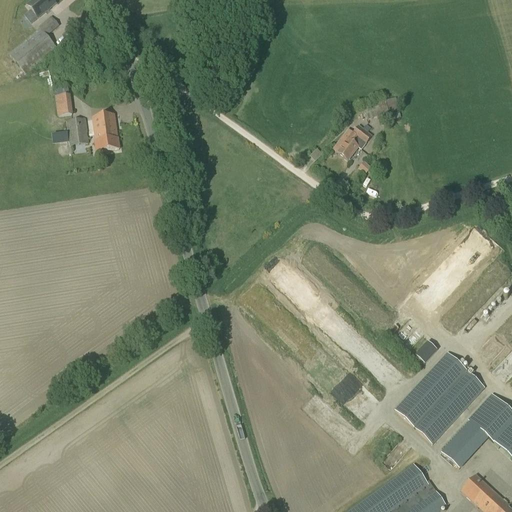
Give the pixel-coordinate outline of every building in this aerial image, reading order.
[(37,20),(55,5),(50,0),(34,0),(26,7),(37,20)] [(25,76),(56,50),(45,38),(58,27),(51,19),(38,29),(40,31),(9,57),(25,76)] [(59,119),(72,118),(70,101),(70,96),(56,98),(59,119)] [(401,119),(395,99),(385,102),(373,105),(373,107),(363,109),(366,122),(377,119),(379,126),(385,124),(383,116),(387,115),(389,122),(401,119)] [(116,140),(113,117),(91,120),(95,143),(94,143),(96,155),(119,152),(117,140),(116,140)] [(69,149),(89,146),(85,121),(66,123),(69,149)] [(367,135),(370,130),(365,126),(362,131),(358,128),(352,136),(347,133),(333,152),(337,155),(347,163),(357,149),(361,152),(371,138),(367,135)] [(366,174),(370,169),(362,162),(358,167),(366,174)] [(380,168),(374,163),(370,168),(376,173),(380,168)] [(478,313),(468,304),(459,313),(470,323),(478,313)] [(424,367),(437,352),(427,343),(414,358),(424,367)] [(465,371),(446,356),(394,412),(432,447),(484,390),(471,377),(473,374),(467,369),(465,371)] [(511,415),(491,396),(468,422),(470,424),(441,455),(458,471),(487,440),(511,463),(511,415)] [(427,484),(413,466),(348,511),(442,511),(446,509),(428,483),(427,484)] [(480,511),(511,511),(508,509),(509,508),(475,478),(460,493),(480,511)]
